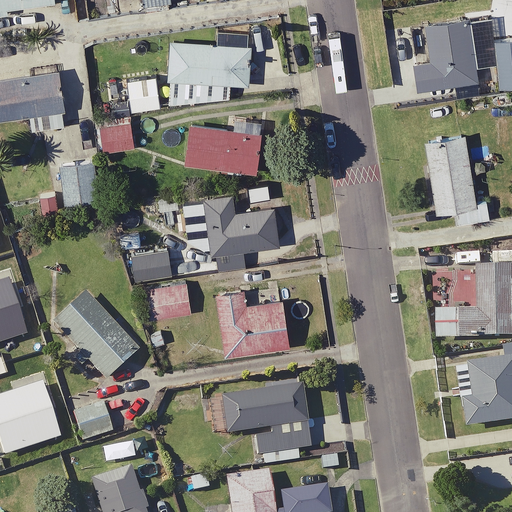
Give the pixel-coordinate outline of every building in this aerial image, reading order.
[(0,0),(0,12),(6,12),(5,5),(43,0),(0,0)] [(139,0),(140,8),(166,6),(165,0),(139,0)] [(473,7),(472,0),(451,0),(453,9),(473,7)] [(458,23),(457,17),(421,22),(426,57),(408,59),(413,87),(451,81),(453,94),(486,89),(484,72),(473,74),(468,42),(477,41),(474,21),(458,23)] [(246,36),(211,35),(211,39),(166,39),(165,98),(225,98),(225,81),(245,81),(246,36)] [(511,83),(511,37),(488,40),(493,85),(511,83)] [(61,122),(54,68),(0,74),(0,115),(25,112),(27,126),(61,122)] [(155,104),(151,73),(123,77),(127,108),(155,104)] [(125,111),(96,114),(101,149),(129,146),(125,111)] [(505,115),(490,115),(488,148),(503,149),(505,115)] [(256,131),(186,122),(180,161),(250,170),(256,131)] [(471,199),(460,131),(420,137),(432,209),(451,206),(453,221),(485,215),(482,197),(471,199)] [(94,196),(90,158),(55,162),(60,200),(94,196)] [(53,209),(50,188),(33,191),(37,212),(53,209)] [(199,193),(206,252),(211,252),(213,267),(241,264),(238,246),(275,242),(270,203),(230,208),(228,189),(199,193)] [(175,206),(174,194),(152,196),(154,208),(175,206)] [(168,271),(164,245),(125,251),(129,278),(168,271)] [(510,265),(473,267),(475,307),(432,309),(433,338),(511,334),(511,281),(510,265)] [(182,278),(152,283),(156,314),(186,310),(182,278)] [(13,281),(0,285),(0,345),(31,336),(13,281)] [(243,301),(240,285),(210,290),(220,352),(284,343),(277,296),(243,301)] [(79,365),(83,361),(101,379),(133,349),(79,292),(47,322),(71,347),(66,351),(79,365)] [(511,344),(501,345),(503,358),(457,364),(462,399),(465,426),(511,419),(511,344)] [(189,387),(189,371),(170,372),(170,388),(189,387)] [(48,384),(0,399),(0,430),(9,458),(66,440),(48,384)] [(223,433),(250,430),(264,428),(265,434),(251,436),(255,464),(295,459),(293,448),(306,446),(297,386),(218,397),(223,433)] [(107,430),(93,387),(62,398),(77,441),(107,430)] [(149,511),(153,510),(146,490),(142,491),(134,466),(94,480),(104,511),(149,511)] [(325,511),(322,482),(275,488),(278,508),(268,510),(263,470),(219,475),(223,511),(325,511)] [(204,486),(200,472),(172,481),(176,494),(204,486)]
